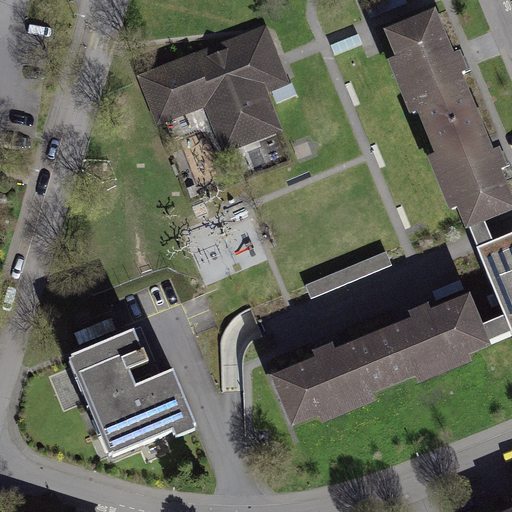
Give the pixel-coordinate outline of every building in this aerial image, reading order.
[(384,41),(470,244),(511,226),(511,185),(441,17),(384,41)] [(210,95),(228,143),(269,128),(282,122),(268,86),(286,80),(266,28),(146,74),(161,114),(210,95)] [(511,239),(478,253),(511,335),(511,239)] [(276,377),(295,422),(490,340),(471,295),(421,316),(326,356),(276,377)] [(71,359),(111,461),(199,427),(179,375),(140,390),(133,373),(153,365),(140,332),(71,359)]
